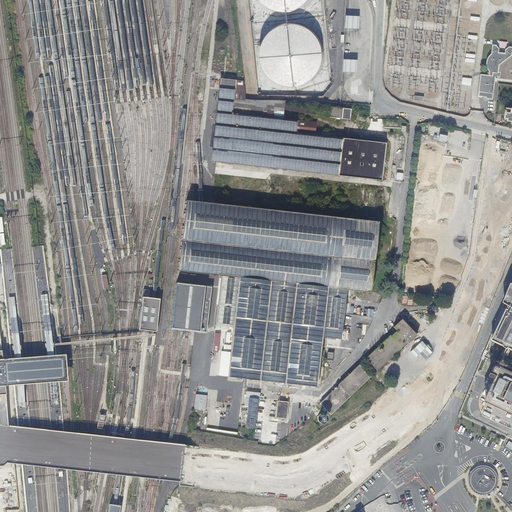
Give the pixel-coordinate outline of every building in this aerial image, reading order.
[(259,0),(266,6),(275,10),(284,12),(294,10),(303,6),(309,0),(259,0)] [(360,17),(347,16),(346,29),(360,29),(360,17)] [(300,25),(289,24),(280,26),(272,31),(265,39),(261,47),(260,57),(262,66),(267,75),(274,81),(282,86),(292,87),(302,86),(311,81),(318,74),(323,65),(324,54),(322,44),(317,35),(309,29),(300,25)] [(490,71),(489,75),(493,76),(493,73),(498,73),(499,72),(500,65),(511,55),(511,52),(511,47),(509,47),(506,50),(505,53),(499,53),(499,49),(496,45),(493,45),(492,54),(490,55),(488,59),(487,63),(487,66),(488,68),(489,70),(490,71)] [(500,65),(499,72),(501,72),(500,79),(511,79),(511,54),(511,55),(500,65)] [(358,60),(344,60),(344,72),(358,73),(358,60)] [(501,72),(499,72),(498,73),(493,73),(493,76),(489,75),(481,75),(480,81),(479,97),(493,98),(495,78),(500,79),(501,72)] [(223,86),(215,161),(383,180),(387,142),(298,132),(300,120),(235,113),(238,88),(223,86)] [(333,108),(333,121),(347,122),(347,108),(333,108)] [(219,277),(216,307),(214,326),(231,328),(226,378),(239,379),(258,381),(295,386),(314,388),(319,339),(338,340),(344,290),(367,293),(375,224),(200,204),(190,202),(183,202),(175,271),(183,272),(193,274),(219,277)] [(181,284),(176,283),(171,328),(176,329),(187,330),(193,331),(206,332),(211,287),(192,285),(181,284)] [(511,285),(490,339),(493,340),(507,347),(504,354),(508,355),(511,349),(511,285)] [(154,299),(143,298),(139,331),(150,332),(156,333),(160,299),(154,299)] [(367,359),(378,370),(417,334),(403,320),(394,328),(397,331),(367,359)] [(0,394),(5,394),(4,386),(23,384),(55,382),(67,381),(65,354),(48,356),(16,358),(2,359),(1,351),(0,350),(0,394)] [(321,403),(332,414),(372,377),(361,365),(340,385),(321,403)] [(489,397),(487,403),(511,413),(511,372),(502,368),(501,370),(500,369),(499,369),(498,369),(497,369),(496,370),(494,375),(493,375),(492,378),(494,379),(497,380),(489,397)] [(486,396),(489,397),(497,380),(494,379),(486,396)] [(195,409),(207,409),(207,394),(196,393),(195,409)] [(250,398),(247,428),(256,429),(260,399),(250,398)] [(279,400),(277,417),(288,418),(290,401),(279,400)] [(264,417),(262,441),(277,442),(279,418),(264,417)] [(471,473),(470,477),(470,481),(471,486),(474,490),(477,492),(482,494),(486,494),(488,493),(491,492),(494,489),(496,487),(497,485),(498,480),(498,475),(495,471),(492,468),(487,466),(483,465),(478,466),(474,469),(471,473)]
